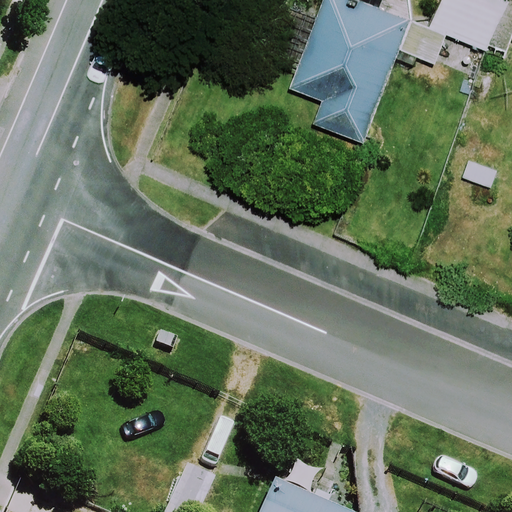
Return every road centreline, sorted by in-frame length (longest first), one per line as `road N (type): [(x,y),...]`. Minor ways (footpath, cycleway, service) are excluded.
road 1 (residential): [(511,412),(10,202)]
road 2 (tertiary): [(10,202),(99,0)]
